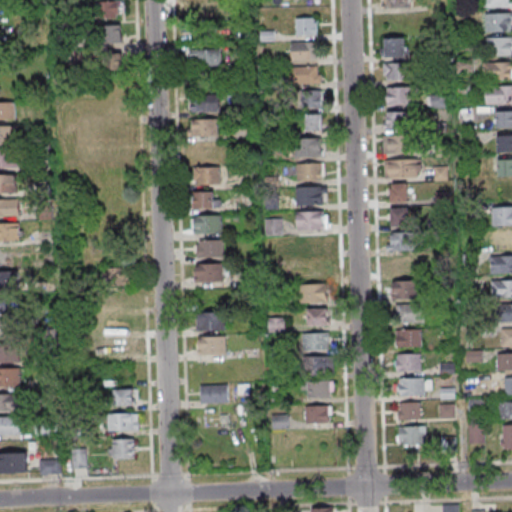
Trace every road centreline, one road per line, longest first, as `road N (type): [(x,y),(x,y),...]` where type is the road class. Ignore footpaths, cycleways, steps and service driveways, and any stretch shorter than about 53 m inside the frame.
road 1 (residential): [(511,480),(0,500)]
road 2 (residential): [(366,511),(352,0)]
road 3 (residential): [(168,511),(156,0)]
